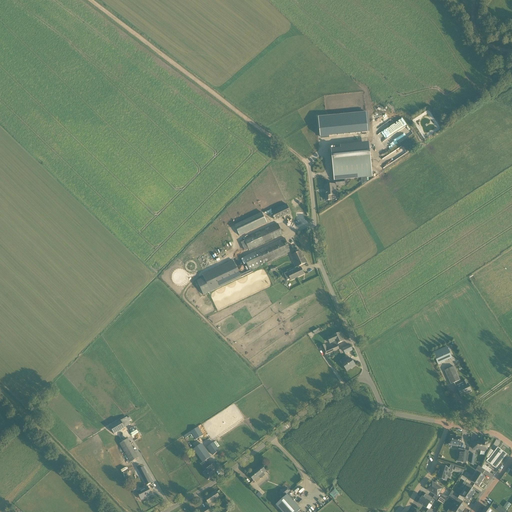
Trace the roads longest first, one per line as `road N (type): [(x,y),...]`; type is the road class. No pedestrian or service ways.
road 1 (unclassified): [(368,375),(319,262),(310,171),(282,144)]
road 2 (residential): [(164,511),(368,375)]
road 3 (track): [(282,144),(90,0)]
